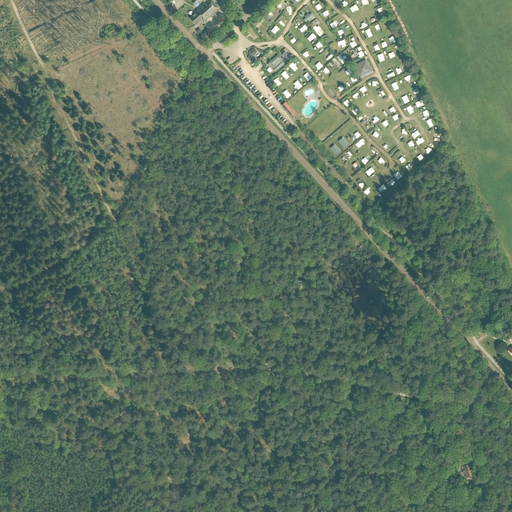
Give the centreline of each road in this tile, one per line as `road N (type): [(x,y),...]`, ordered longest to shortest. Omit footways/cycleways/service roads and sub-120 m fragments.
road 1 (tertiary): [(511,391),(207,53)]
road 2 (track): [(10,0),(153,295),(131,328),(130,375)]
road 3 (track): [(130,375),(275,369),(429,399),(511,398)]
road 4 (track): [(328,0),(355,29),(402,115),(392,131),(406,153)]
road 5 (track): [(296,54),(391,167)]
road 6 (track): [(130,375),(142,429),(177,489),(173,511)]
road 7 (track): [(0,383),(130,375)]
